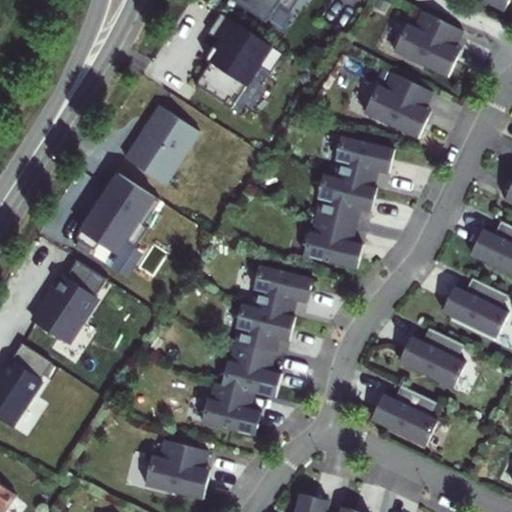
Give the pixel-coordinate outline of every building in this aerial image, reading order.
[(236,0),(267,20),(279,4),(290,12),(298,0),(236,0)] [(511,0),(479,0),(511,14),(511,0)] [(238,103),(261,66),(274,73),(286,53),(224,14),(211,34),(223,41),(219,47),(216,45),(210,54),(214,57),(200,80),(238,103)] [(430,14),(422,31),(414,27),(401,55),(454,80),(467,52),(457,47),(465,30),(430,14)] [(399,77),(392,92),(382,87),(369,116),(424,141),(437,112),(428,108),(434,93),(399,77)] [(169,182),(203,133),(163,106),(129,155),(169,182)] [(345,137),(340,161),(344,162),(340,179),(378,187),(381,174),(394,177),(400,150),(345,137)] [(154,227),(149,224),(165,201),(120,169),(108,186),(114,188),(79,237),(99,251),(104,244),(119,255),(128,243),(138,249),(154,227)] [(373,214),(379,191),(328,177),(322,200),(326,201),(322,217),(363,227),(366,212),(373,214)] [(359,242),(363,227),(322,217),(317,235),(314,234),(308,259),(362,272),(368,244),(359,242)] [(488,233),(477,260),(511,275),(511,226),(506,224),(499,238),(488,233)] [(40,321),(71,342),(111,281),(84,263),(74,279),(65,273),(52,292),(58,295),(40,321)] [(297,317),(301,301),(311,304),(318,280),(266,266),(259,291),(263,292),(259,306),(297,317)] [(462,291),(450,317),(505,341),(511,326),(511,316),(506,314),(511,301),(511,295),(480,281),(473,295),(462,291)] [(300,318),(247,304),(240,329),(244,330),(240,344),(279,355),(283,338),(294,341),(300,318)] [(418,340),(406,366),(461,391),(472,367),(462,363),(470,346),(435,330),(429,345),(418,340)] [(28,345),(18,361),(13,357),(1,375),(5,378),(0,385),(0,412),(17,423),(56,363),(28,345)] [(279,357),(240,347),(236,362),(233,362),(227,385),(259,393),(279,398),(284,376),(275,374),(279,357)] [(259,393),(220,384),(216,401),(212,400),(207,424),(259,436),(264,414),(254,412),(259,393)] [(390,396),(378,422),(432,446),(443,423),(434,419),(441,401),(407,386),(400,400),(390,396)] [(156,456),(149,487),(206,499),(212,472),(205,469),(209,449),(168,440),(164,458),(156,456)] [(511,460),(502,482),(511,486),(511,460)] [(0,511),(5,511),(18,495),(0,481),(0,511)] [(328,511),(331,503),(304,496),(300,511),(328,511)]
